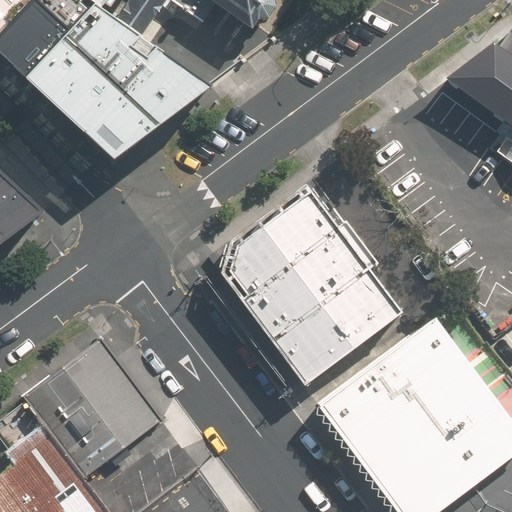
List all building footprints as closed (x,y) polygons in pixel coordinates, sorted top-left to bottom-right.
[(37,0),(0,39),(0,56),(26,80),(67,39),(94,6),(85,0),(37,0)] [(0,0),(0,39),(37,0),(0,0)] [(93,0),(108,10),(115,0),(93,0)] [(271,0),(208,0),(251,29),(271,0)] [(67,39),(154,122),(207,85),(94,6),(67,39)] [(26,80),(109,157),(154,122),(67,39),(26,80)] [(511,163),(511,60),(492,46),(421,100),(511,163)] [(0,235),(38,206),(0,169),(0,235)] [(302,367),(401,296),(311,172),(234,227),(226,263),(302,367)] [(416,511),(419,510),(511,441),(511,406),(434,301),(316,387),(408,511),(416,511)] [(152,417),(90,341),(20,397),(83,473),(152,417)] [(102,511),(45,436),(0,469),(0,511),(102,511)]
